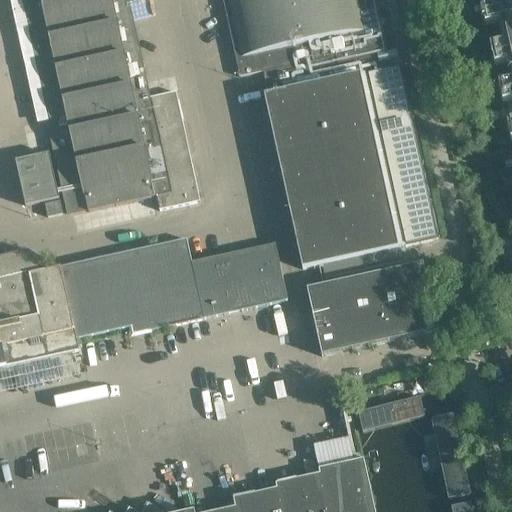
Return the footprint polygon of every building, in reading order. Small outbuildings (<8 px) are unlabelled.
[(170,194),(149,100),(127,0),(20,0),(47,122),(48,122),(69,216),(88,212),(89,214),(155,199),(154,197),(157,197),(170,194)] [(372,0),(225,0),(242,75),(264,70),(308,268),(436,239),(400,70),(389,72),(372,0)] [(511,10),(511,0),(499,0),(500,3),(481,7),(483,17),(511,10)] [(471,19),(468,5),(461,6),(464,21),(471,19)] [(511,30),(511,10),(483,17),(485,26),(504,22),(506,32),(511,30)] [(474,34),(471,19),(464,21),(467,35),(474,34)] [(511,51),(511,30),(506,32),(508,42),(490,46),(492,56),(511,51)] [(480,61),(477,46),(470,48),(473,62),(480,61)] [(511,51),(492,56),(494,66),(511,62),(511,51)] [(483,75),(480,61),(473,62),(476,77),(483,75)] [(511,93),(511,83),(499,86),(501,96),(511,93)] [(511,132),(511,93),(501,96),(503,105),(511,102),(511,122),(507,124),(509,133),(511,132)] [(201,204),(183,123),(177,94),(149,100),(170,194),(157,197),(160,212),(201,204)] [(491,113),(488,98),(481,100),(484,114),(491,113)] [(59,200),(49,155),(41,157),(40,151),(22,154),(24,161),(16,163),(26,208),(59,200)] [(63,216),(60,203),(45,206),(48,219),(63,216)] [(152,333),(288,303),(276,246),(192,264),(187,241),(45,272),(0,282),(0,370),(7,369),(80,353),(77,341),(147,326),(148,331),(152,333)] [(0,282),(45,272),(43,262),(28,252),(0,258),(0,282)] [(438,332),(423,266),(307,291),(322,358),(438,332)] [(365,439),(428,425),(424,405),(360,419),(365,439)] [(460,408),(447,410),(464,486),(464,487),(465,488),(466,489),(467,490),(469,490),(470,490),(471,490),(473,490),(474,489),(475,488),(476,487),(476,486),(477,484),(477,483),(460,408)] [(375,511),(364,461),(342,466),(344,478),(323,483),(321,476),(299,481),(301,492),(280,497),(278,490),(256,495),(259,507),(237,511),(236,505),(235,505),(236,511),(375,511)] [(479,511),(477,501),(458,505),(459,511),(479,511)]
